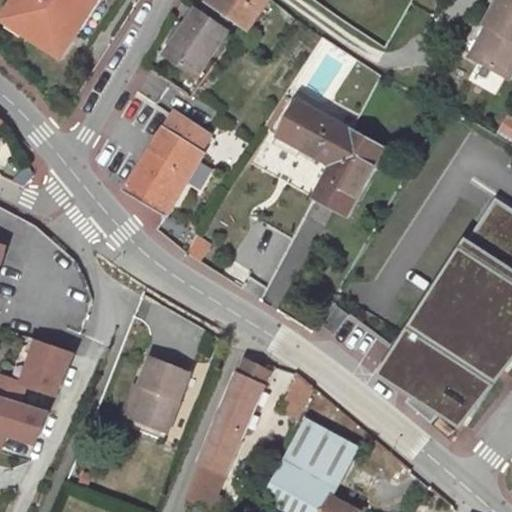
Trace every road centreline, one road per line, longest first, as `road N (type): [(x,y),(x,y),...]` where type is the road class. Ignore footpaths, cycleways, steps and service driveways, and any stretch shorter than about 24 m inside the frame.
road 1 (tertiary): [(68,174),(137,252),(307,358),(474,492)]
road 2 (unclassified): [(68,174),(168,0)]
road 3 (unknown): [(376,75),(281,0)]
